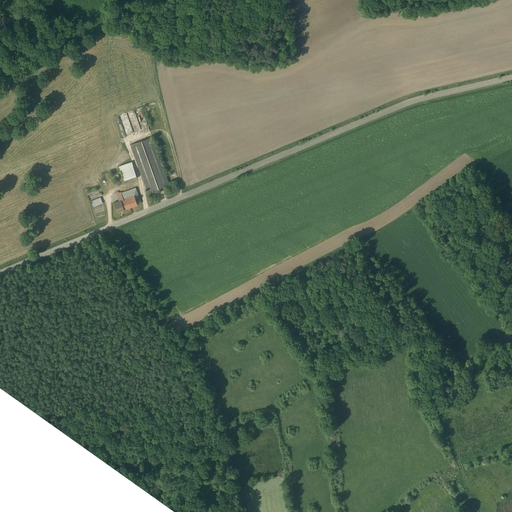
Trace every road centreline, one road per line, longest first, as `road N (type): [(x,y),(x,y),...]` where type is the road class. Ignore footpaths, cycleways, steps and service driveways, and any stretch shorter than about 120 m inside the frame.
road 1 (unclassified): [(0,273),(407,103),(511,77)]
road 2 (track): [(109,227),(200,387),(176,430),(54,441)]
road 3 (track): [(173,341),(358,247)]
road 4 (track): [(155,311),(0,371)]
